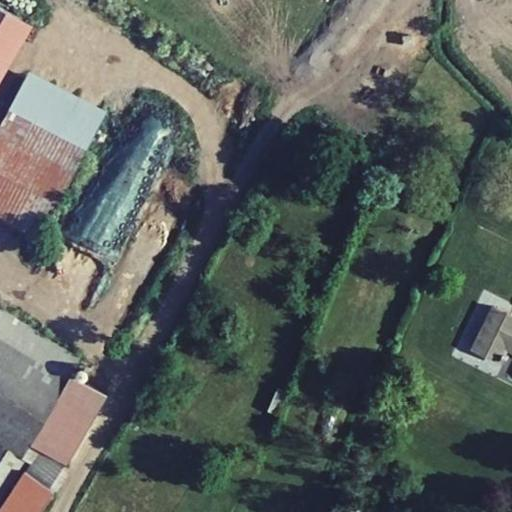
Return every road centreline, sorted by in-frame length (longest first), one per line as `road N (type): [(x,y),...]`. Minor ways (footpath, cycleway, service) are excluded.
road 1 (track): [(59,511),(281,108)]
road 2 (track): [(215,227),(199,109),(163,80),(39,48)]
road 3 (track): [(121,397),(96,344),(0,290)]
